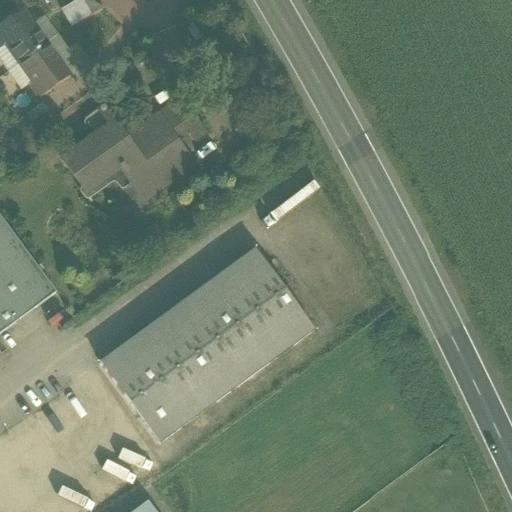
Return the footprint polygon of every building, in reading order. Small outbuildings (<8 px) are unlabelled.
[(81,4),(57,18),(66,32),(89,18),(81,4)] [(21,11),(0,25),(0,48),(2,51),(5,49),(18,66),(46,46),(30,24),(21,11)] [(46,46),(58,37),(41,15),(30,24),(46,46)] [(58,37),(46,46),(64,70),(76,62),(58,37)] [(46,46),(18,66),(32,86),(29,88),(39,102),(70,79),(64,70),(46,46)] [(193,123),(179,103),(156,119),(167,134),(172,130),(176,135),(185,129),(193,123)] [(42,105),(25,117),(31,125),(48,113),(42,105)] [(103,109),(84,123),(96,139),(62,164),(85,195),(119,170),(141,200),(164,183),(167,186),(184,173),(172,157),(180,151),(167,134),(156,119),(140,131),(145,137),(131,147),(103,109)] [(204,136),(193,123),(185,129),(195,142),(204,136)] [(0,221),(0,334),(54,295),(0,221)] [(252,250),(98,363),(157,444),(312,330),(252,250)] [(130,479),(133,472),(114,464),(111,472),(130,479)]
